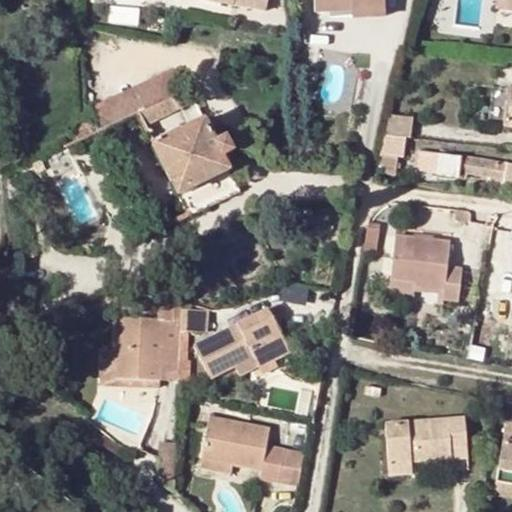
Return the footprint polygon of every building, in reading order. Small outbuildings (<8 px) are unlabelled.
[(330,11),(351,10),(351,4),(385,4),(384,0),(313,0),(314,11),(330,11)] [(511,0),(492,0),(491,7),(511,9),(511,0)] [(351,10),(351,16),(385,16),(385,4),(351,4),(351,10)] [(104,126),(136,111),(159,101),(156,95),(164,91),(167,97),(185,89),(176,68),(95,105),(104,126)] [(159,101),(136,111),(143,124),(195,101),(188,88),(185,89),(167,97),(164,91),(156,95),(159,101)] [(89,133),(101,127),(97,120),(88,124),(89,133)] [(184,192),(229,171),(222,156),(232,151),(226,137),(215,142),(204,121),(153,145),(177,195),(184,192)] [(386,137),(385,144),(404,146),(404,140),(386,137)] [(403,155),(404,146),(385,144),(379,171),(381,170),(380,174),(393,175),(396,154),(403,155)] [(498,182),(506,183),(508,165),(417,150),(415,164),(419,170),(466,178),(466,174),(496,178),(498,182)] [(229,171),(184,192),(193,211),(238,191),(229,171)] [(382,227),(370,226),(368,238),(380,239),(382,227)] [(398,236),(393,279),(415,281),(415,287),(447,291),(446,300),(461,302),(465,268),(448,267),(451,242),(398,236)] [(378,252),(380,239),(368,238),(366,252),(378,252)] [(391,294),(414,297),(415,287),(415,281),(393,279),(391,294)] [(283,299),(266,307),(269,313),(286,304),(283,299)] [(246,342),(254,360),(264,355),(268,359),(286,350),(285,347),(292,344),(285,330),(278,333),(269,313),(266,307),(236,321),(239,327),(223,335),(220,329),(192,343),(207,377),(236,362),(230,349),(246,342)] [(118,352),(117,380),(156,382),(157,367),(158,349),(177,350),(177,343),(178,321),(119,318),(118,352)] [(158,349),(157,367),(177,367),(177,361),(177,350),(158,349)] [(264,355),(254,360),(261,373),(291,358),(286,350),(268,359),(264,355)] [(118,352),(104,352),(102,387),(156,389),(156,382),(117,380),(118,352)] [(276,483),(282,449),(264,445),(267,429),(207,418),(199,456),(231,463),(259,469),(257,479),(276,483)] [(465,419),(386,424),(388,463),(410,461),(467,458),(465,419)] [(511,421),(499,419),(490,478),(511,482),(511,421)] [(301,453),(282,449),(276,483),(294,487),(301,453)] [(231,463),(199,456),(197,468),(228,474),(231,463)] [(411,474),(410,461),(388,463),(389,475),(411,474)] [(511,482),(490,478),(488,486),(511,490),(511,482)]
